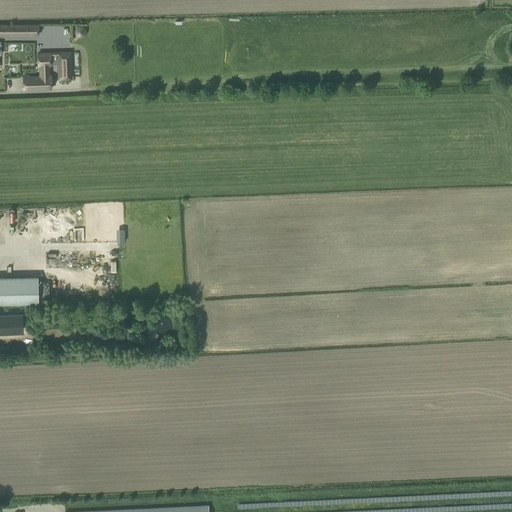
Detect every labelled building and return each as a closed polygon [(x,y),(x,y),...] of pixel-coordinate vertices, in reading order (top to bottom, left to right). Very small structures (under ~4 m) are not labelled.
[(37,26),(0,25),(0,34),(37,34),(37,26)] [(41,78),(22,79),(22,91),(50,90),(49,78),(48,78),(47,67),(49,67),(49,65),(49,55),(37,56),(37,67),(41,67),(41,78)] [(68,55),(49,55),(49,65),(57,65),(57,81),(69,81),(68,55)] [(36,276),(0,276),(0,300),(37,300),(36,276)] [(16,311),(0,311),(0,327),(17,327),(16,311)] [(58,326),(58,319),(44,319),(44,327),(58,326)]
